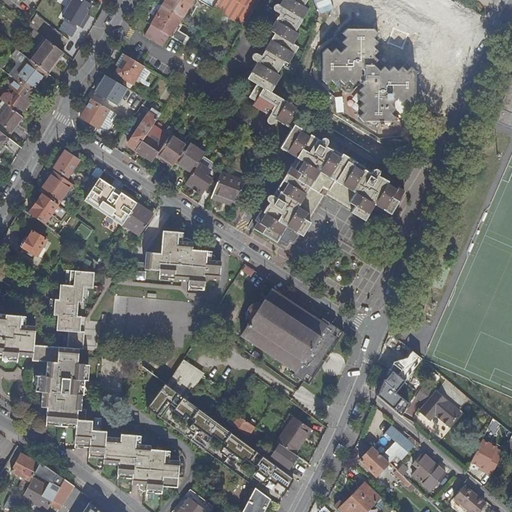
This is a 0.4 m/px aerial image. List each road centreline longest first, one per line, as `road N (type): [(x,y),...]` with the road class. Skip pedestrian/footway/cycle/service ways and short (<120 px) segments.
road 1 (unclassified): [(378,337),(56,128)]
road 2 (residential): [(505,14),(378,337)]
road 3 (residential): [(358,385),(504,511)]
road 4 (residential): [(0,422),(122,511)]
road 5 (residential): [(56,128),(125,0)]
road 6 (residential): [(358,385),(298,511)]
